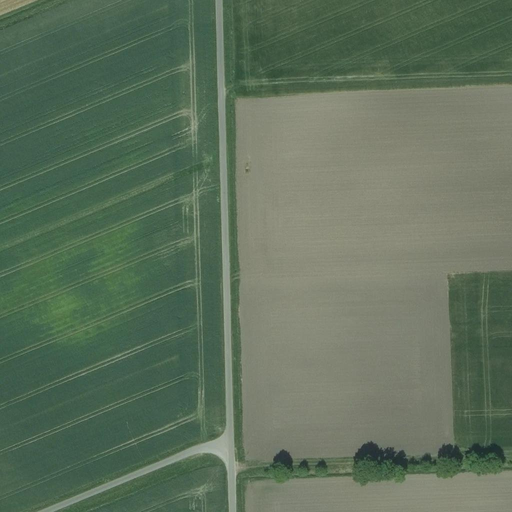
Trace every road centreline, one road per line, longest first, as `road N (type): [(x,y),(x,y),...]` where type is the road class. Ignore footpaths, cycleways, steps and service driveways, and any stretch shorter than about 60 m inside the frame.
road 1 (unclassified): [(230,435),(218,0)]
road 2 (unclassified): [(230,435),(43,511)]
